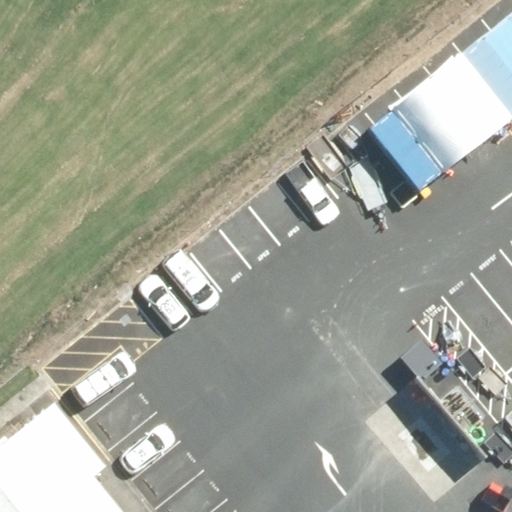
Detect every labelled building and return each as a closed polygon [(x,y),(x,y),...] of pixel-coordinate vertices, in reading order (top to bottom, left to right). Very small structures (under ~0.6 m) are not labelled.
[(511,17),(401,109),(434,149),(511,84),(511,17)] [(511,120),(474,151),(511,197),(511,120)] [(350,365),(461,272),(406,206),(319,280),(341,305),(321,322),(268,259),(145,363),(175,399),(127,439),(176,497),(224,457),(258,497),(377,397),(350,365)] [(489,380),(451,339),(406,381),(444,422),(489,380)] [(111,511),(30,413),(0,437),(0,511),(111,511)]
